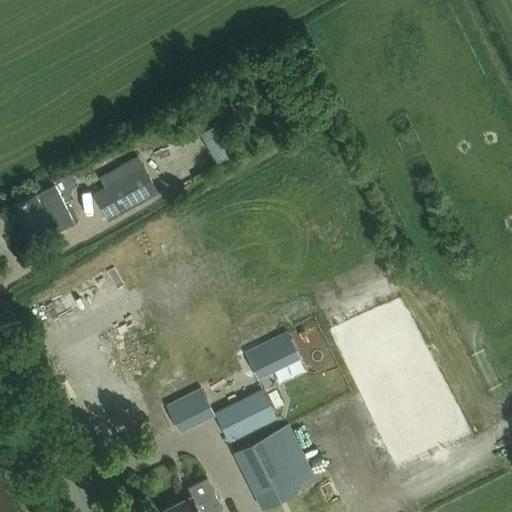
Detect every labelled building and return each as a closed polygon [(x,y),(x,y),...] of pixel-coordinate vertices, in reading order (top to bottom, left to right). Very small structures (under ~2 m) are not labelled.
[(224,117),(199,131),(216,161),(241,148),(224,117)] [(162,121),(152,134),(164,143),(174,130),(162,121)] [(104,187),(93,193),(109,220),(158,192),(137,155),(98,176),(104,187)] [(54,232),(74,222),(55,184),(36,193),(35,192),(13,203),(26,231),(48,220),(54,232)] [(254,327),(272,367),(291,359),(273,318),(254,327)] [(229,440),(276,416),(263,389),(215,413),(229,440)] [(288,424),(234,451),(263,508),(298,490),(296,485),(314,476),(288,424)] [(223,511),(206,477),(187,486),(191,494),(164,508),(166,511),(223,511)]
